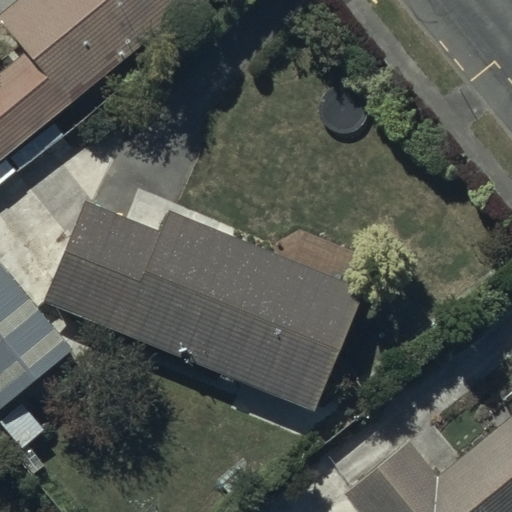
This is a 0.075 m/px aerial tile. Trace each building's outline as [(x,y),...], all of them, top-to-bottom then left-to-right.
[(19,0),(0,15),(0,35),(22,64),(0,80),(0,161),(211,0),(19,0)] [(59,161),(0,211),(0,225),(16,244),(82,188),(59,161)] [(156,239),(82,209),(41,308),(312,420),(363,298),(165,217),(156,239)] [(0,415),(68,360),(0,277),(0,415)] [(407,453),(344,504),(351,511),(511,511),(511,417),(435,481),(407,453)]
